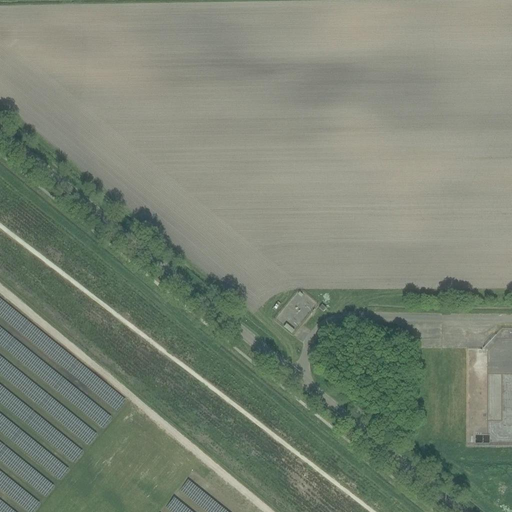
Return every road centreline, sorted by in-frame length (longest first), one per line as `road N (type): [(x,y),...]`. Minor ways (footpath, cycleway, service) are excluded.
road 1 (tertiary): [(458,511),(0,134)]
road 2 (unknown): [(299,380),(314,338),(331,320),(511,316)]
